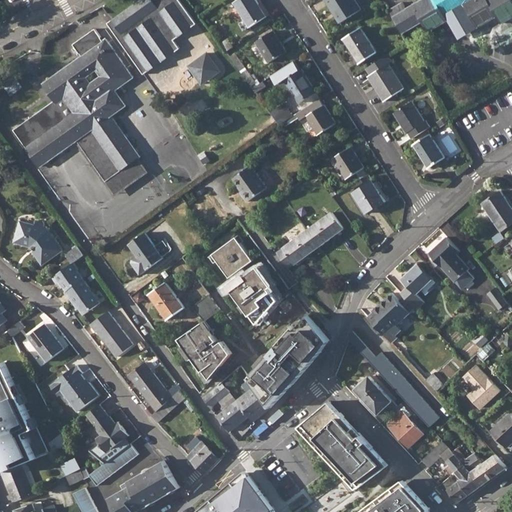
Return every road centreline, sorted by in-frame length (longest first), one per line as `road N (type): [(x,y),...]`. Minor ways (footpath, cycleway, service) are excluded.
road 1 (residential): [(0,269),(55,310),(207,489)]
road 2 (residential): [(288,0),(432,216)]
road 3 (residential): [(90,254),(238,457)]
road 4 (residential): [(325,381),(364,280),(432,216)]
road 5 (residential): [(325,381),(448,511)]
